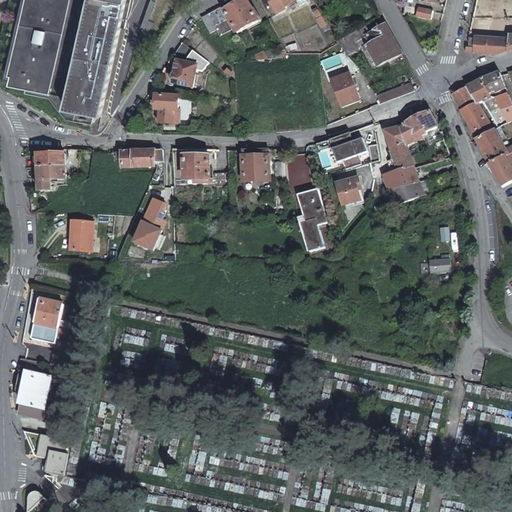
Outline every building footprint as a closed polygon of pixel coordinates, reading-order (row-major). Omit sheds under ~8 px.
[(25,93),(49,98),(70,0),(24,0),(9,85),(26,88),(25,93)] [(88,0),(65,108),(101,115),(121,28),(124,28),(130,0),(88,0)] [(156,22),(149,20),(155,1),(153,0),(152,0),(143,27),(150,30),(156,22)] [(149,20),(156,22),(168,0),(153,0),(155,1),(149,20)] [(244,0),(233,0),(222,6),(235,28),(237,33),(238,32),(259,21),(247,0),(244,0)] [(270,0),(278,14),(286,10),(285,7),(298,0),(302,7),(310,3),(307,0),(270,0)] [(324,16),(317,4),(313,7),(319,18),(324,16)] [(222,6),(209,14),(216,28),(220,36),(235,28),(222,6)] [(434,11),(420,8),(417,17),(432,20),(434,11)] [(216,28),(209,14),(202,17),(210,32),(216,28)] [(369,34),(365,28),(342,41),(350,55),(365,48),(369,46),(371,50),(380,66),(402,54),(386,25),(369,34)] [(511,48),(511,32),(510,33),(510,37),(476,35),(475,52),(500,54),(511,48)] [(210,62),(183,42),(175,54),(188,63),(178,60),(173,82),(193,87),(197,69),(204,71),(210,62)] [(351,73),(332,81),(343,107),(362,100),(351,73)] [(508,90),(501,73),(483,80),(491,96),(495,94),(498,92),(499,94),(508,90)] [(499,129),(509,124),(502,110),(497,99),(495,100),(491,96),(483,80),(468,87),(479,106),(480,105),(485,103),(499,129)] [(383,103),(417,91),(414,84),(378,96),(383,103)] [(179,90),(164,87),(162,96),(158,95),(157,118),(160,118),(160,122),(178,122),(179,90)] [(479,106),(468,87),(454,95),(463,113),(479,106)] [(502,110),(511,105),(511,100),(510,94),(497,99),(502,110)] [(463,113),(475,135),(492,127),(480,105),(479,106),(463,113)] [(509,124),(511,122),(511,105),(502,110),(509,124)] [(429,132),(439,127),(431,112),(405,124),(406,125),(402,126),(407,144),(408,146),(424,139),(422,135),(429,133),(429,132)] [(275,120),(276,131),(276,132),(301,129),(301,128),(300,118),(275,120)] [(386,128),(392,147),(407,144),(402,126),(401,125),(393,126),(386,128)] [(478,140),(491,165),(509,156),(498,134),(500,132),(499,129),(478,140)] [(351,133),(332,139),(340,161),(344,160),(347,168),(363,163),(360,154),(368,152),(363,138),(354,141),(351,133)] [(372,162),(381,159),(378,143),(370,145),(372,162)] [(390,174),(414,167),(408,146),(407,144),(392,147),(396,162),(387,164),(390,174)] [(154,149),(155,163),(165,162),(167,148),(154,149)] [(133,149),(123,150),(123,152),(117,152),(117,159),(119,159),(120,167),(134,167),(133,149)] [(133,149),(134,167),(155,166),(155,163),(154,149),(133,149)] [(269,149),(244,150),(245,182),(270,181),(269,149)] [(39,153),(39,167),(66,166),(66,153),(39,153)] [(210,155),(185,154),(187,180),(211,180),(211,168),(210,155)] [(491,165),(503,188),(511,183),(511,168),(508,161),(511,158),(511,154),(509,156),(491,165)] [(166,185),(175,185),(174,162),(168,162),(168,166),(165,167),(166,185)] [(276,177),(285,177),(284,162),(275,163),(276,177)] [(66,166),(39,167),(40,191),(55,190),(55,186),(53,186),(53,179),(66,179),(66,166)] [(419,181),(415,170),(414,167),(390,174),(385,176),(390,190),(419,181)] [(219,187),(230,187),(229,176),(220,177),(220,180),(219,187)] [(359,177),(339,184),(345,204),(362,199),(359,189),(363,188),(359,177)] [(424,195),(420,183),(419,181),(390,190),(395,206),(424,195)] [(320,190),(300,196),(307,222),(303,223),(311,251),(325,247),(319,225),(329,222),(320,190)] [(164,203),(153,198),(134,243),(153,250),(154,247),(160,234),(165,221),(162,219),(164,213),(162,212),(164,206),(164,203)] [(94,222),(73,221),(71,250),(91,252),(92,237),(94,237),(94,222)] [(452,229),(443,229),(444,244),(453,243),(452,229)] [(164,236),(160,234),(154,247),(159,249),(164,236)] [(432,262),(433,273),(452,271),(451,260),(432,262)] [(74,342),(77,331),(61,327),(65,306),(41,301),(33,339),(56,344),(58,338),(74,342)] [(55,352),(51,365),(64,369),(68,369),(71,355),(55,352)] [(25,396),(21,415),(43,420),(53,378),(53,377),(51,377),(51,378),(36,375),(39,362),(23,358),(18,390),(18,392),(19,393),(20,394),(21,395),(25,396)] [(61,383),(71,385),(74,371),(68,369),(64,369),(61,383)] [(70,459),(74,442),(59,439),(43,436),(39,453),(70,459)] [(66,475),(70,459),(39,453),(38,457),(49,460),(46,478),(56,486),(66,475)]
